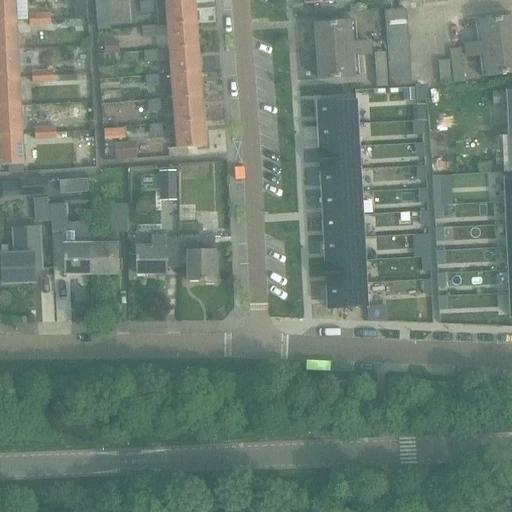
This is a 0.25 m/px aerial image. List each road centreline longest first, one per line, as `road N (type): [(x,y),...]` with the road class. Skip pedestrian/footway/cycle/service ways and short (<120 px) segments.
road 1 (tertiary): [(0,467),(511,447)]
road 2 (residential): [(239,0),(260,347)]
road 3 (residential): [(0,348),(260,347)]
road 4 (residential): [(260,347),(511,356)]
